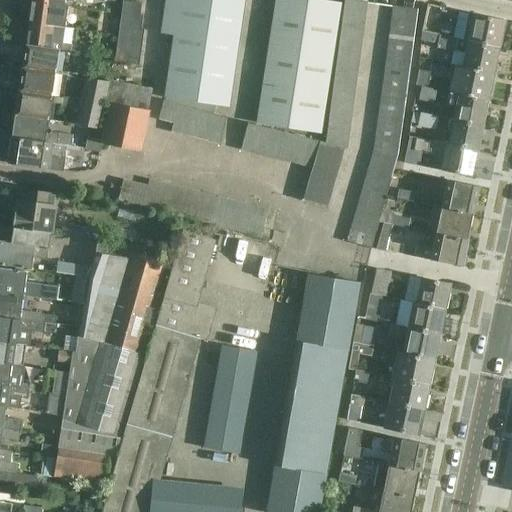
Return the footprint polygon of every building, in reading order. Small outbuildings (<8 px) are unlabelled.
[(56,4),(31,0),(31,1),(32,1),(29,22),(74,29),(76,17),(66,15),(66,10),(56,8),(56,4)] [(245,0),(165,0),(161,33),(173,36),(164,97),(230,108),(245,0)] [(341,2),(324,0),(276,0),(257,123),(322,135),(341,2)] [(366,3),(344,1),(342,13),(365,15),(366,3)] [(122,2),(120,14),(140,17),(142,5),(122,2)] [(393,7),(391,19),(417,22),(418,10),(393,7)] [(102,23),(119,25),(120,14),(104,11),(102,23)] [(459,12),(453,38),(463,41),(498,49),(504,21),(469,13),(459,12)] [(365,15),(342,13),(340,25),(363,28),(364,23),(365,15)] [(144,17),(140,17),(120,14),(119,25),(142,28),(144,17)] [(417,22),(391,19),(389,30),(415,34),(417,22)] [(74,29),(29,22),(26,45),(50,49),(51,44),(61,45),(61,43),(71,45),(74,29)] [(145,29),(142,28),(119,25),(117,37),(143,41),(145,29)] [(363,28),(340,25),(339,37),(362,40),(363,28)] [(415,34),(389,30),(388,42),(413,46),(415,34)] [(453,38),(440,35),(437,48),(465,54),(462,69),(493,75),(498,49),(463,41),(453,38)] [(143,41),(117,37),(116,49),(142,53),(143,41)] [(362,40),(339,37),(337,49),(360,52),(362,40)] [(413,46),(388,42),(386,54),(412,58),(413,46)] [(58,50),(50,49),(26,45),(22,69),(54,74),(58,50)] [(142,53),(116,49),(114,63),(140,66),(142,53)] [(360,52),(337,49),(336,62),(358,64),(360,52)] [(412,58),(386,54),(384,66),(410,70),(412,58)] [(358,64),(336,62),(334,74),(356,76),(358,64)] [(410,70),(384,66),(383,78),(409,81),(410,70)] [(449,94),(450,94),(487,102),(493,75),(462,69),(455,67),(449,94)] [(54,74),(22,69),(19,92),(51,97),(54,74)] [(416,86),(417,86),(428,88),(431,73),(419,70),(416,86)] [(356,76),(334,74),(332,86),(355,89),(356,76)] [(108,83),(86,78),(81,101),(79,111),(76,125),(103,129),(108,103),(104,102),(108,83)] [(409,81),(383,78),(381,90),(407,93),(409,81)] [(151,91),(108,83),(104,102),(108,103),(147,110),(151,91)] [(355,89),(332,86),(331,98),(353,101),(355,89)] [(428,88),(417,86),(415,97),(419,98),(419,100),(434,104),(437,90),(428,88)] [(407,93),(381,90),(380,102),(405,105),(407,93)] [(51,97),(19,92),(15,115),(47,120),(51,97)] [(487,102),(450,94),(447,106),(455,107),(452,121),(482,128),(487,102)] [(353,101),(331,98),(329,110),(351,113),(353,101)] [(81,101),(62,99),(61,108),(79,111),(81,101)] [(161,120),(174,123),(180,104),(166,100),(161,120)] [(405,105),(380,102),(378,114),(404,117),(405,105)] [(103,130),(100,142),(100,144),(141,152),(149,111),(147,110),(108,103),(103,129),(103,130)] [(192,107),(180,104),(174,123),(172,132),(184,136),(192,107)] [(204,110),(192,107),(184,136),(196,139),(204,110)] [(217,113),(204,110),(196,139),(209,142),(217,113)] [(351,113),(329,110),(327,123),(349,125),(351,113)] [(438,117),(412,112),(410,123),(418,125),(417,127),(436,130),(438,117)] [(229,117),(217,113),(209,142),(221,145),(229,117)] [(404,117),(378,114),(376,126),(402,129),(404,117)] [(47,120),(15,115),(12,138),(50,145),(69,148),(71,137),(45,132),(47,120)] [(451,132),(449,145),(449,146),(477,153),(482,128),(452,121),(449,121),(447,131),(451,132)] [(242,150),(253,153),(261,125),(249,122),(242,150)] [(349,125),(327,123),(326,135),(348,137),(349,125)] [(273,128),(261,125),(253,153),(265,156),(273,128)] [(402,129),(376,126),(375,137),(401,141),(402,129)] [(284,131),(273,128),(265,156),(276,159),(284,131)] [(296,134),(284,131),(276,159),(288,162),(296,134)] [(307,137),(296,134),(288,162),(300,165),(307,137)] [(348,137),(326,135),(325,142),(322,141),(321,142),(345,149),(346,150),(348,137)] [(322,141),(307,137),(300,165),(314,169),(314,168),(317,156),(321,142),(322,141)] [(401,141),(375,137),(373,149),(399,153),(401,141)] [(50,145),(12,138),(8,164),(61,172),(63,160),(48,158),(50,145)] [(449,145),(416,139),(414,151),(444,157),(441,171),(471,177),(477,153),(449,146),(449,145)] [(100,142),(87,140),(85,151),(98,153),(100,142)] [(345,149),(321,142),(317,156),(340,164),(345,149)] [(399,153),(373,149),(373,151),(370,161),(395,168),(399,155),(399,153)] [(340,164),(317,156),(314,168),(336,176),(340,164)] [(395,168),(370,161),(367,173),(391,179),(395,168)] [(336,176),(314,168),(314,169),(311,180),(333,187),(336,176)] [(391,179),(367,173),(363,184),(388,190),(391,179)] [(148,179),(146,186),(141,208),(153,211),(160,182),(148,179)] [(117,201),(129,205),(135,183),(122,180),(117,201)] [(333,187),(311,180),(307,191),(329,198),(333,187)] [(445,180),(440,207),(473,213),(478,187),(445,180)] [(172,185),(160,182),(153,211),(165,214),(172,185)] [(146,186),(135,183),(129,205),(141,208),(146,186)] [(388,190),(363,184),(360,196),(385,202),(388,190)] [(183,188),(172,185),(165,214),(176,216),(183,188)] [(195,191),(183,188),(176,216),(188,219),(195,191)] [(13,228),(50,234),(56,196),(18,190),(13,228)] [(415,194),(398,190),(397,199),(413,202),(415,194)] [(207,194),(195,191),(188,219),(200,222),(207,194)] [(329,198),(307,191),(304,203),(326,210),(329,198)] [(218,197),(207,194),(200,222),(211,225),(218,197)] [(385,202),(360,196),(357,207),(381,214),(385,202)] [(218,228),(220,228),(230,231),(237,202),(224,199),(218,228)] [(250,206),(237,202),(230,231),(244,234),(250,206)] [(267,210),(250,206),(244,234),(260,238),(267,210)] [(381,214),(357,207),(353,219),(378,225),(379,222),(381,214)] [(473,213),(440,207),(435,233),(467,239),(473,213)] [(409,220),(381,214),(379,222),(383,224),(391,225),(408,229),(409,220)] [(378,225),(353,219),(350,232),(374,238),(378,225)] [(63,224),(61,235),(94,239),(96,229),(63,224)] [(391,225),(383,224),(376,249),(386,252),(402,255),(404,246),(388,243),(391,225)] [(10,243),(0,240),(0,264),(33,270),(34,259),(47,261),(48,248),(50,234),(13,228),(10,243)] [(185,231),(165,299),(127,430),(102,511),(156,511),(160,480),(200,339),(204,339),(206,340),(214,313),(197,308),(210,264),(216,240),(185,231)] [(374,238),(350,232),(347,241),(371,249),(374,238)] [(467,239),(435,233),(432,248),(417,245),(414,257),(461,267),(467,239)] [(91,268),(74,266),(57,263),(56,273),(75,275),(88,277),(84,305),(76,353),(73,352),(71,364),(66,394),(62,416),(54,478),(105,484),(109,457),(113,458),(144,356),(143,355),(159,300),(154,299),(163,262),(150,259),(127,251),(128,246),(98,241),(96,255),(91,268)] [(0,293),(24,297),(57,302),(59,288),(26,283),(28,272),(0,268),(0,293)] [(391,272),(377,269),(371,294),(384,296),(384,298),(386,298),(391,272)] [(88,277),(75,275),(71,303),(84,305),(88,277)] [(265,511),(320,511),(359,284),(308,275),(265,511)] [(419,278),(414,302),(445,308),(450,285),(419,278)] [(24,297),(0,293),(0,316),(55,325),(56,316),(41,314),(22,311),(24,297)] [(384,296),(371,294),(366,320),(378,322),(384,298),(384,296)] [(412,302),(407,326),(440,333),(445,308),(414,302),(412,302)] [(57,325),(55,325),(0,316),(0,342),(17,344),(19,330),(44,333),(44,331),(56,333),(57,325)] [(357,325),(353,342),(361,344),(364,326),(357,325)] [(407,328),(391,325),(389,337),(404,340),(401,352),(434,359),(440,333),(407,326),(407,328)] [(26,346),(17,344),(0,342),(0,364),(11,366),(11,365),(13,353),(25,355),(26,346)] [(361,344),(353,342),(353,343),(348,370),(356,371),(356,370),(359,354),(371,357),(373,347),(361,345),(361,344)] [(73,352),(59,350),(57,362),(71,364),(73,352)] [(392,377),(394,377),(429,384),(434,359),(401,352),(397,351),(392,377)] [(11,366),(0,364),(0,384),(21,388),(24,367),(11,365),(11,366)] [(369,373),(356,370),(356,371),(354,380),(367,382),(369,373)] [(429,384),(394,377),(389,402),(424,409),(429,384)] [(21,388),(0,384),(0,406),(5,407),(6,396),(28,400),(29,390),(21,389),(21,388)] [(52,393),(50,393),(47,414),(62,416),(66,394),(52,392),(52,393)] [(365,398),(351,396),(349,405),(363,407),(365,398)] [(424,409),(389,402),(384,428),(419,435),(419,434),(415,433),(420,410),(423,411),(424,409)] [(0,406),(0,427),(21,431),(21,432),(35,434),(36,424),(3,419),(5,407),(0,406)] [(0,427),(0,438),(19,441),(21,432),(21,431),(0,427)] [(362,460),(364,449),(359,448),(362,431),(349,429),(343,456),(362,460)] [(395,438),(389,465),(419,471),(425,445),(395,438)] [(42,444),(40,457),(55,459),(57,447),(42,444)] [(0,470),(16,473),(17,464),(10,463),(12,452),(0,450),(0,470)] [(419,471),(389,465),(384,492),(414,497),(419,471)] [(16,473),(0,470),(0,481),(35,486),(36,485),(46,487),(47,478),(37,476),(16,473)] [(357,476),(340,473),(338,482),(355,486),(357,476)] [(410,511),(414,497),(384,492),(381,506),(376,505),(375,511),(353,507),(352,511),(410,511)] [(0,511),(10,511),(11,504),(0,502),(0,511)]
